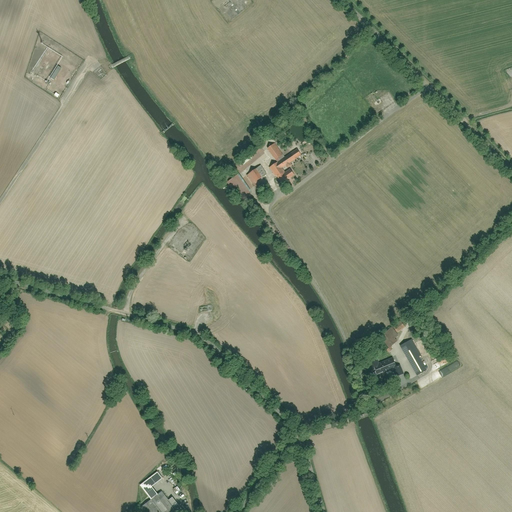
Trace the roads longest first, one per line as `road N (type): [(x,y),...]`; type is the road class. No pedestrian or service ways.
road 1 (unclassified): [(297,433),(202,338),(0,278)]
road 2 (residential): [(342,0),(511,171)]
road 3 (unknown): [(511,209),(420,313),(400,352)]
